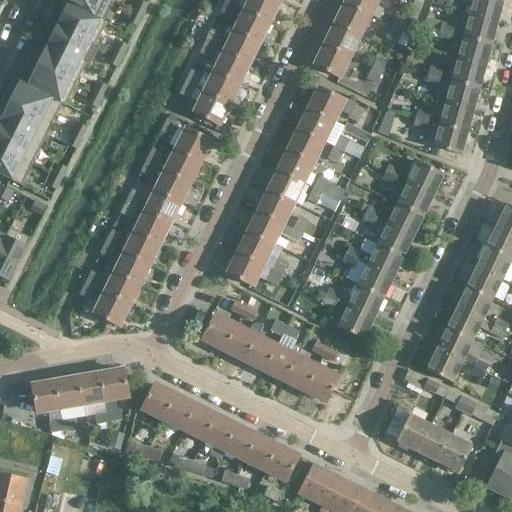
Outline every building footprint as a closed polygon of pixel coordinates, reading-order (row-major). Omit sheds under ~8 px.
[(104,0),(59,0),(59,2),(66,6),(105,26),(106,24),(103,22),(112,4),(104,0)] [(231,17),(237,5),(227,0),(226,0),(221,12),(231,17)] [(250,0),(244,12),(268,24),(278,3),(271,0),(250,0)] [(346,0),(344,5),(368,17),(376,0),(346,0)] [(497,0),(472,0),(468,16),(496,24),(503,1),(497,0)] [(139,2),(134,13),(142,17),(147,6),(139,2)] [(368,17),(344,5),(334,25),(358,37),(368,17)] [(66,6),(56,26),(99,48),(100,46),(96,44),(105,26),(66,6)] [(244,12),(234,33),(258,44),(268,24),(244,12)] [(134,13),(129,24),(136,28),(142,17),(134,13)] [(399,14),(393,26),(404,31),(410,19),(399,14)] [(468,16),(462,38),(490,45),(496,24),(468,16)] [(441,23),(439,32),(452,35),(455,27),(441,23)] [(334,25),(324,46),(348,57),(358,37),(334,25)] [(56,26),(46,46),(90,68),(99,48),(56,26)] [(398,43),(404,31),(393,26),(387,38),(398,43)] [(213,29),(207,41),(217,46),(223,34),(213,29)] [(450,44),(452,35),(439,32),(436,40),(450,44)] [(224,53),(248,65),(258,44),(234,33),(224,53)] [(456,59),(484,67),(490,45),(462,38),(456,59)] [(211,59),(217,46),(207,41),(201,53),(211,59)] [(119,43),(114,54),(121,58),(127,47),(119,43)] [(46,46),(36,66),(76,86),(86,67),(89,69),(90,68),(46,46)] [(348,57),(324,46),(314,67),(338,79),(348,57)] [(224,53),(214,73),(238,85),(248,65),(224,53)] [(114,54),(108,65),(116,69),(121,58),(114,54)] [(379,55),(373,67),(384,72),(389,60),(379,55)] [(456,59),(450,81),(479,89),(484,67),(456,59)] [(36,66),(26,86),(66,106),(76,86),(36,66)] [(378,85),(384,72),(373,67),(367,80),(378,85)] [(428,68),(426,76),(440,79),(442,71),(428,68)] [(192,70),(186,82),(197,87),(203,75),(192,70)] [(214,73),(204,94),(228,105),(238,85),(214,73)] [(438,87),(440,79),(426,76),(424,83),(438,87)] [(444,103),(473,110),(479,89),(450,81),(444,103)] [(19,82),(9,103),(53,125),(62,106),(65,108),(66,106),(26,86),(19,82)] [(191,99),(197,87),(186,82),(180,94),(191,99)] [(99,84),(94,95),(101,99),(107,88),(99,84)] [(308,112),(333,124),(343,102),(319,91),(308,112)] [(228,105),(204,94),(194,115),(218,127),(228,105)] [(94,95),(88,106),(96,109),(101,99),(94,95)] [(9,103),(0,120),(0,124),(42,145),(53,125),(9,103)] [(444,103),(439,124),(467,132),(473,110),(444,103)] [(366,109),(357,105),(350,118),(359,123),(366,109)] [(416,111),(413,119),(428,123),(430,115),(416,111)] [(308,112),(299,132),(323,144),(332,149),(342,128),(333,124),(308,112)] [(179,124),(168,118),(161,132),(172,137),(179,124)] [(426,131),(428,123),(413,119),(411,128),(426,131)] [(343,131),(354,137),(358,129),(347,123),(343,131)] [(0,124),(0,150),(32,166),(42,145),(0,124)] [(461,155),(467,132),(439,124),(432,147),(461,155)] [(79,125),(73,136),(81,140),(86,129),(79,125)] [(369,134),(358,129),(354,137),(365,142),(369,134)] [(187,130),(176,151),(201,163),(211,142),(187,130)] [(313,164),(323,144),(299,132),(289,152),(313,164)] [(340,135),(334,147),(344,152),(358,158),(364,146),(340,135)] [(73,136),(68,147),(75,151),(81,140),(73,136)] [(338,164),(344,152),(334,147),(328,159),(338,164)] [(153,149),(147,161),(157,166),(163,154),(153,149)] [(0,150),(0,176),(21,187),(32,166),(0,150)] [(166,171),(191,183),(201,163),(176,151),(166,171)] [(289,152),(279,173),(303,184),(308,174),(309,174),(317,172),(319,167),(313,164),(289,152)] [(151,178),(157,166),(147,161),(141,173),(151,178)] [(407,184),(433,196),(443,175),(417,162),(407,184)] [(59,166),(53,177),(61,180),(66,170),(59,166)] [(388,167),(384,174),(396,180),(399,172),(388,167)] [(166,171),(156,192),(181,204),(191,183),(166,171)] [(269,193),(293,205),(303,184),(279,173),(269,193)] [(392,187),(396,180),(384,174),(380,182),(392,187)] [(313,189),(324,194),(340,202),(345,191),(329,184),(330,181),(320,176),(313,189)] [(53,177),(48,188),(55,191),(61,180),(53,177)] [(153,190),(137,182),(133,189),(149,197),(153,190)] [(423,217),(433,196),(407,184),(397,204),(423,217)] [(318,205),(324,194),(313,189),(308,200),(318,205)] [(6,190),(0,201),(7,204),(13,193),(6,190)] [(133,190),(127,202),(137,207),(143,195),(133,190)] [(146,212),(170,224),(181,204),(156,192),(146,212)] [(269,193),(259,213),(283,225),(293,205),(269,193)] [(131,219),(137,207),(127,202),(121,214),(131,219)] [(354,210),(363,215),(376,221),(380,214),(358,202),(354,210)] [(35,203),(28,218),(39,224),(46,209),(35,203)] [(397,204),(387,225),(413,237),(423,217),(397,204)] [(511,208),(506,205),(496,226),(511,234),(511,208)] [(146,212),(136,232),(160,245),(170,224),(146,212)] [(259,213),(249,233),(273,245),(279,233),(289,238),(293,230),(283,225),(259,213)] [(372,228),(376,221),(363,215),(360,222),(372,228)] [(298,218),(293,230),(303,235),(309,223),(298,218)] [(377,246),(403,258),(413,237),(387,225),(377,246)] [(511,234),(496,226),(486,247),(511,259),(511,234)] [(0,235),(0,251),(11,230),(9,229),(5,238),(0,235)] [(11,230),(0,251),(0,279),(9,284),(26,249),(31,240),(11,230)] [(112,230),(106,242),(117,248),(123,235),(112,230)] [(297,246),(303,235),(293,230),(289,238),(287,241),(297,246)] [(136,232),(126,253),(150,265),(160,245),(136,232)] [(249,233),(239,254),(263,265),(273,245),(249,233)] [(111,260),(117,248),(106,242),(100,254),(111,260)] [(358,261),(367,266),(393,278),(403,258),(377,246),(371,258),(361,254),(358,261)] [(502,280),(511,259),(486,247),(476,267),(502,280)] [(358,261),(361,254),(348,248),(345,255),(358,261)] [(116,273),(140,285),(150,265),(126,253),(116,273)] [(273,270),(263,265),(239,254),(228,275),(252,286),(259,274),(269,279),(273,270)] [(355,268),(358,261),(345,255),(342,261),(355,268)] [(279,259),(273,270),(282,274),(288,263),(279,259)] [(358,286),(383,299),(393,278),(367,266),(358,286)] [(476,267),(466,288),(492,300),(502,280),(476,267)] [(276,287),(282,274),(273,270),(269,279),(267,282),(276,287)] [(92,272),(86,284),(95,288),(100,276),(92,272)] [(116,273),(106,294),(130,306),(140,285),(116,273)] [(95,288),(86,284),(80,295),(89,299),(95,288)] [(374,319),(383,299),(358,286),(353,296),(343,292),(341,295),(338,302),(348,307),(374,319)] [(492,300),(466,288),(457,308),(483,321),(492,300)] [(338,302),(341,295),(329,289),(326,296),(338,302)] [(106,294),(95,315),(120,327),(130,306),(106,294)] [(335,309),(338,302),(326,296),(323,303),(335,309)] [(231,310),(242,316),(246,308),(235,302),(231,310)] [(337,328),(363,341),(374,319),(348,307),(337,328)] [(256,313),(246,308),(242,316),(252,321),(256,313)] [(457,308),(447,329),(473,341),(483,321),(457,308)] [(224,351),(236,327),(215,317),(203,341),(224,351)] [(496,319),(493,327),(504,332),(508,325),(496,319)] [(270,331),(282,338),(288,327),(276,321),(270,331)] [(236,327),(224,351),(245,361),(257,337),(262,327),(258,325),(252,327),(249,333),(236,327)] [(299,333),(288,327),(282,338),(294,344),(299,333)] [(501,340),(504,332),(493,327),(489,334),(501,340)] [(447,329),(437,349),(463,362),(462,363),(473,368),(477,359),(466,354),(473,341),(447,329)] [(257,337),(245,361),(265,371),(277,347),(257,337)] [(312,351),(323,356),(327,348),(316,343),(312,351)] [(277,347),(265,371),(285,381),(297,357),(301,349),(298,347),(293,348),(290,354),(277,347)] [(338,354),(327,348),(323,356),(334,362),(338,354)] [(463,362),(437,349),(427,370),(453,383),(462,363),(463,362)] [(511,368),(511,361),(494,353),(491,358),(499,363),(498,365),(511,372),(511,368)] [(297,357),(285,381),(305,391),(317,367),(297,357)] [(485,374),(488,366),(477,361),(473,368),(485,374)] [(317,367),(305,391),(326,402),(338,378),(317,367)] [(473,368),(469,375),(481,380),(485,374),(473,368)] [(124,370),(101,374),(105,401),(107,412),(117,410),(115,399),(128,397),(124,370)] [(83,404),(105,401),(101,374),(79,378),(83,404)] [(500,381),(491,377),(487,386),(495,390),(500,381)] [(79,378),(56,382),(60,408),(83,404),(79,378)] [(439,386),(427,381),(424,388),(435,394),(439,386)] [(38,412),(60,408),(56,382),(33,386),(38,412)] [(143,410),(164,420),(176,396),(155,386),(143,410)] [(164,420),(184,430),(196,406),(176,396),(164,420)] [(454,411),(462,414),(468,401),(461,397),(454,411)] [(476,405),(468,401),(462,414),(469,418),(476,405)] [(184,430),(205,440),(217,416),(196,406),(184,430)] [(120,410),(117,410),(107,412),(109,423),(110,429),(120,427),(118,421),(122,420),(120,410)] [(97,425),(109,423),(107,412),(95,414),(97,425)] [(221,459),(225,450),(237,427),(217,416),(205,440),(214,445),(210,454),(221,459)] [(418,453),(432,427),(411,416),(397,442),(418,453)] [(63,421),(64,430),(77,428),(75,419),(63,421)] [(511,420),(502,440),(504,441),(499,449),(505,452),(487,487),(511,499),(511,420)] [(51,432),(64,430),(63,421),(50,423),(51,432)] [(257,437),(237,427),(225,450),(245,461),(257,437)] [(438,463),(452,437),(432,427),(418,453),(438,463)] [(245,461),(266,471),(278,447),(257,437),(245,461)] [(452,437),(438,463),(459,474),(473,448),(452,437)] [(134,454),(146,458),(149,448),(137,444),(134,454)] [(287,481),(299,457),(278,447),(266,471),(287,481)] [(161,451),(149,448),(146,458),(158,462),(161,451)] [(176,468),(189,472),(192,461),(180,457),(176,468)] [(205,465),(192,461),(189,472),(201,476),(205,465)] [(299,494),(323,506),(338,477),(313,465),(299,494)] [(220,482),(233,486),(236,475),(224,471),(220,482)] [(0,502),(19,507),(25,480),(0,474),(0,502)] [(249,479),(236,475),(233,486),(245,490),(249,479)] [(323,506),(335,511),(350,511),(362,489),(338,477),(323,506)] [(281,492),(268,485),(263,495),(276,502),(281,492)] [(380,511),(386,502),(362,489),(350,511),(380,511)] [(0,502),(0,511),(17,511),(19,507),(0,502)] [(380,511),(406,511),(386,502),(380,511)]
